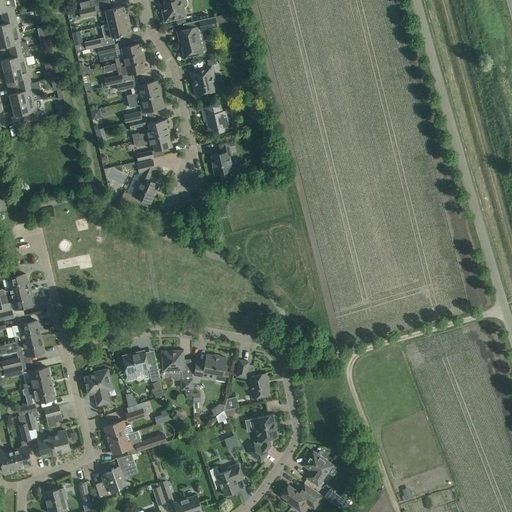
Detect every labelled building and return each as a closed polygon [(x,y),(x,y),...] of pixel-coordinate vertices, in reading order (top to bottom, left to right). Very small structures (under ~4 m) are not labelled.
[(15,15),(13,6),(15,6),(13,0),(0,0),(0,12),(1,12),(2,18),(15,15)] [(90,0),(80,3),(81,9),(95,7),(98,6),(96,0),(90,0)] [(163,0),(165,5),(161,6),(165,22),(182,18),(180,9),(184,8),(186,7),(188,4),(188,1),(187,0),(163,0)] [(101,25),(129,19),(128,13),(125,14),(124,6),(98,12),(99,16),(106,14),(109,23),(101,25)] [(96,14),(95,7),(81,9),(79,10),(81,17),(96,14)] [(236,12),(229,14),(231,21),(238,20),(236,12)] [(0,24),(0,36),(13,34),(11,28),(18,26),(15,15),(2,18),(4,24),(0,24)] [(198,20),(200,26),(177,31),(179,38),(180,38),(184,58),(201,54),(200,49),(206,47),(202,31),(210,29),(210,26),(217,25),(215,16),(198,20)] [(129,19),(101,25),(104,39),(130,33),(128,25),(131,25),(129,19)] [(21,42),(20,38),(14,39),(13,34),(0,36),(0,48),(9,46),(10,52),(23,49),(28,48),(26,41),(21,42)] [(50,42),(49,36),(40,38),(41,44),(45,44),(50,42)] [(86,49),(97,47),(102,46),(100,38),(84,42),(86,49)] [(114,43),(102,46),(97,47),(98,54),(102,53),(114,51),(116,50),(114,43)] [(115,58),(116,63),(145,56),(143,52),(141,52),(139,43),(121,47),(123,55),(122,57),(115,58)] [(19,61),(26,60),(25,57),(30,56),(28,48),(23,49),(10,52),(12,58),(1,60),(4,71),(21,67),(19,61)] [(145,56),(116,63),(117,68),(124,66),(126,67),(128,75),(145,70),(143,62),(146,61),(145,56)] [(48,78),(58,75),(54,59),(43,62),(48,78)] [(191,71),(194,84),(196,94),(217,90),(211,66),(192,71),(191,71)] [(17,80),(18,86),(31,83),(28,72),(22,73),(21,67),(4,71),(6,82),(17,80)] [(106,86),(117,83),(123,82),(122,74),(104,78),(106,86)] [(58,95),(62,94),(58,76),(54,77),(58,95)] [(132,80),(123,82),(117,83),(118,90),(134,87),(132,80)] [(127,95),(128,101),(161,94),(158,80),(136,85),(138,92),(127,95)] [(9,94),(12,105),(35,100),(31,83),(18,86),(20,92),(9,94)] [(161,94),(128,101),(129,107),(141,105),(143,112),(164,107),(161,94)] [(35,100),(12,105),(14,116),(20,115),(22,123),(39,119),(35,100)] [(205,122),(206,121),(209,131),(218,129),(219,131),(230,129),(225,109),(222,110),(221,103),(201,108),(205,122)] [(93,118),(103,117),(102,108),(91,109),(93,118)] [(140,112),(124,115),(126,122),(129,122),(141,119),(140,112)] [(144,118),(141,119),(129,122),(130,128),(146,124),(144,118)] [(133,138),(133,141),(170,133),(169,128),(168,128),(166,119),(156,121),(148,123),(149,129),(147,130),(147,132),(139,134),(139,132),(132,134),(133,138)] [(98,129),(95,130),(98,143),(107,141),(104,128),(98,129)] [(170,133),(133,141),(134,144),(135,146),(137,146),(150,143),(151,145),(153,145),(154,151),(172,146),(170,138),(171,137),(170,133)] [(213,161),(212,161),(215,174),(220,173),(222,184),(241,179),(238,168),(232,170),(229,155),(231,155),(229,145),(235,144),(233,135),(217,139),(219,148),(222,147),(224,152),(212,155),(213,161)] [(152,151),(142,153),(136,154),(138,161),(144,159),(153,157),(152,151)] [(140,188),(136,196),(124,191),(120,201),(137,209),(141,199),(150,203),(159,184),(148,179),(152,170),(155,169),(152,160),(137,163),(139,173),(144,172),(138,185),(141,186),(140,188)] [(134,163),(123,166),(124,168),(132,171),(135,166),(134,163)] [(136,194),(141,176),(134,174),(129,192),(136,194)] [(0,295),(4,295),(31,289),(29,282),(27,283),(25,274),(7,278),(10,288),(3,290),(3,288),(0,289),(0,295)] [(31,289),(4,295),(5,300),(12,298),(15,309),(33,305),(31,296),(32,295),(31,289)] [(0,312),(0,320),(4,320),(14,317),(12,309),(0,312)] [(0,345),(41,336),(37,320),(12,326),(15,341),(0,345)] [(41,336),(0,345),(0,354),(0,355),(7,353),(8,354),(17,352),(20,346),(24,345),(26,356),(44,351),(41,336)] [(160,379),(154,350),(145,352),(145,350),(122,355),(127,376),(126,378),(126,380),(128,381),(137,378),(136,371),(149,368),(152,381),(160,379)] [(165,357),(163,360),(163,370),(164,370),(181,369),(181,380),(182,385),(185,389),(186,395),(193,394),(192,369),(191,359),(181,359),(180,350),(165,351),(165,357)] [(205,362),(197,360),(194,375),(208,378),(209,373),(225,376),(227,365),(225,365),(226,358),(206,354),(205,362)] [(0,361),(0,369),(21,364),(19,356),(1,361),(0,361)] [(269,394),(266,381),(268,380),(266,373),(256,375),(254,365),(248,364),(249,362),(239,360),(237,376),(246,377),(246,376),(249,377),(251,387),(250,388),(252,398),(269,394)] [(4,369),(6,377),(23,373),(21,365),(4,369)] [(22,389),(22,390),(52,383),(48,367),(30,371),(32,382),(23,384),(24,389),(22,389)] [(111,384),(110,378),(108,368),(97,371),(98,373),(84,376),(88,395),(94,393),(97,405),(110,403),(107,391),(109,390),(111,388),(111,386),(111,384)] [(52,383),(22,390),(24,395),(35,392),(37,402),(55,398),(52,383)] [(154,387),(151,389),(156,397),(164,394),(161,383),(154,387)] [(128,421),(150,414),(145,401),(127,407),(128,413),(126,414),(128,421)] [(18,407),(19,414),(37,410),(35,403),(18,407)] [(59,405),(49,408),(44,409),(49,426),(56,424),(56,422),(62,420),(59,405)] [(168,407),(160,409),(161,412),(163,420),(171,417),(168,407)] [(234,407),(224,409),(228,419),(232,417),(235,411),(234,407)] [(223,409),(216,415),(219,422),(223,420),(227,419),(223,409)] [(27,423),(29,429),(36,427),(32,412),(25,414),(27,423)] [(174,420),(173,421),(178,425),(179,424),(179,425),(184,420),(178,414),(173,419),(174,420)] [(253,418),(245,420),(247,432),(256,430),(258,441),(256,444),(254,442),(247,451),(253,456),(261,462),(268,452),(267,451),(271,445),(270,439),(278,437),(273,414),(263,416),(253,418)] [(133,432),(130,424),(125,426),(124,420),(104,427),(108,440),(130,433),(133,432)] [(29,429),(27,423),(20,425),(24,440),(25,440),(31,438),(29,429)] [(59,434),(51,436),(56,453),(70,450),(65,430),(58,431),(59,434)] [(132,447),(130,441),(133,440),(130,433),(108,440),(113,453),(132,447)] [(164,433),(152,437),(136,443),(138,450),(167,440),(164,433)] [(233,433),(224,437),(228,448),(237,445),(233,433)] [(56,453),(51,436),(44,438),(43,435),(37,437),(40,447),(42,457),(56,453)] [(22,445),(20,446),(21,448),(13,450),(18,468),(32,465),(25,440),(24,440),(20,440),(22,445)] [(18,468),(13,450),(6,452),(5,449),(0,450),(0,457),(4,472),(18,468)] [(307,477),(315,483),(318,485),(328,471),(326,470),(330,463),(313,451),(303,464),(311,470),(307,477)] [(132,453),(128,454),(119,457),(122,465),(111,468),(112,470),(101,474),(103,481),(95,484),(99,496),(109,493),(108,491),(111,490),(111,492),(119,490),(119,488),(126,485),(123,477),(131,474),(128,467),(135,464),(132,453)] [(227,470),(219,473),(216,467),(209,469),(215,486),(220,485),(224,495),(240,489),(235,478),(243,475),(239,466),(238,463),(226,467),(227,470)] [(162,477),(158,479),(160,486),(165,499),(172,496),(165,476),(162,477)] [(86,482),(78,483),(82,500),(83,500),(85,510),(92,509),(86,482)] [(286,501),(294,507),(296,509),(301,501),(303,502),(304,501),(314,508),(323,496),(304,482),(303,483),(305,484),(299,492),(289,485),(281,495),(287,500),(286,501)] [(165,499),(160,486),(152,488),(158,505),(166,502),(165,499)] [(329,486),(324,494),(344,510),(353,493),(346,488),(341,494),(329,486)] [(49,511),(53,511),(56,511),(66,511),(64,499),(66,498),(63,487),(42,492),(44,500),(46,500),(49,511)] [(409,489),(403,492),(405,498),(412,496),(409,489)] [(201,511),(202,511),(196,494),(174,502),(176,511),(201,511)]
